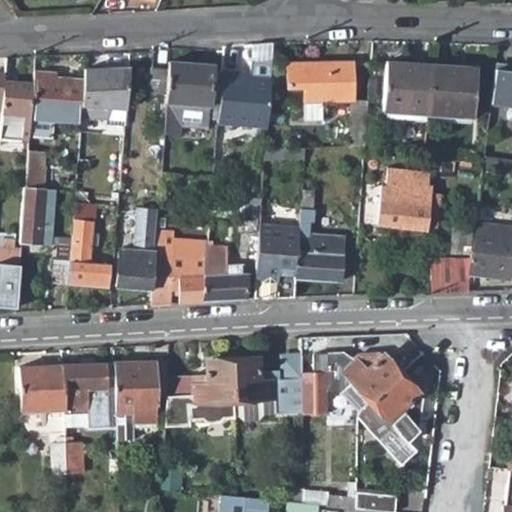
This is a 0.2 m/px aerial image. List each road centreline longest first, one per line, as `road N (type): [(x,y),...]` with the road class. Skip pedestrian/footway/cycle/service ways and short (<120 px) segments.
road 1 (residential): [(477,321),(401,314),(189,321),(138,332),(0,337)]
road 2 (residential): [(0,37),(296,22)]
road 3 (residential): [(296,22),(511,30)]
road 4 (residential): [(477,321),(452,511)]
